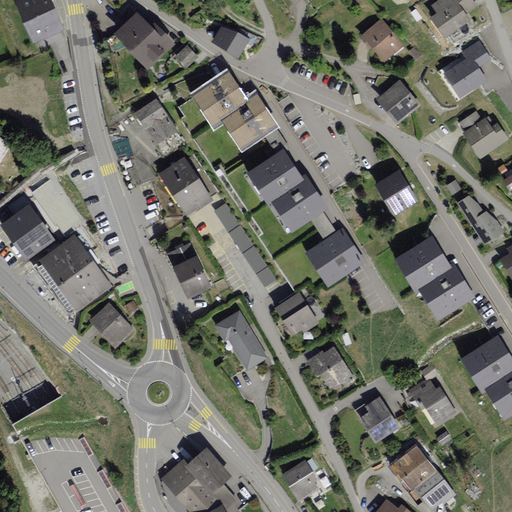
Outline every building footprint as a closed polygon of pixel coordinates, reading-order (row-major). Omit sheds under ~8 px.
[(54,0),(18,0),(34,38),(65,25),(54,0)] [(445,0),(436,7),(441,14),(433,20),(448,41),(475,23),(471,16),(480,9),(473,0),(445,0)] [(142,13),(117,37),(151,74),(178,45),(159,23),(155,26),(142,13)] [(384,24),(364,41),(384,64),(404,47),(384,24)] [(225,26),(215,44),(241,58),(251,41),(225,26)] [(465,56),(439,75),(458,105),(490,83),(483,70),(492,63),(479,43),(463,54),(465,56)] [(177,58),(188,70),(201,58),(190,46),(177,58)] [(233,72),(195,98),(219,132),(227,127),(244,156),(284,129),(258,91),(250,96),(233,72)] [(403,82),(378,101),(398,126),(423,106),(403,82)] [(161,100),(139,114),(159,146),(180,132),(161,100)] [(467,134),(465,136),(480,161),(510,141),(500,126),(496,128),(490,119),(484,122),(478,113),(461,124),(467,134)] [(128,171),(134,188),(151,182),(170,169),(136,115),(117,125),(121,135),(120,138),(111,141),(118,160),(130,156),(134,168),(128,171)] [(0,186),(10,193),(41,166),(10,145),(10,146),(0,140),(0,186)] [(284,152),(252,173),(278,212),(284,208),(301,234),(336,211),(311,178),(306,181),(284,152)] [(170,169),(151,182),(168,223),(171,230),(190,216),(221,196),(193,154),(170,169)] [(403,172),(380,186),(397,215),(421,200),(403,172)] [(448,186),(453,192),(459,188),(455,181),(448,186)] [(49,182),(33,195),(65,236),(81,223),(49,182)] [(5,225),(28,255),(55,235),(25,194),(11,205),(19,215),(5,225)] [(472,198),(460,206),(487,245),(505,234),(490,212),(487,214),(472,198)] [(228,201),(216,208),(263,286),(275,279),(228,201)] [(459,258),(428,212),(389,235),(419,282),(459,258)] [(344,232),(309,255),(328,284),(363,261),(344,232)] [(78,236),(35,266),(51,290),(67,312),(107,284),(92,263),(95,261),(93,258),(78,236)] [(511,256),(501,263),(511,278),(511,247),(507,250),(511,256)] [(200,257),(175,270),(191,301),(216,288),(200,257)] [(459,258),(419,282),(449,332),(493,312),(459,258)] [(304,297),(275,313),(291,342),(320,325),(304,297)] [(112,308),(96,322),(114,342),(130,327),(122,319),(112,308)] [(242,311),(216,326),(227,343),(230,341),(249,372),(271,359),(242,311)] [(511,351),(503,337),(463,362),(484,395),(491,391),(508,423),(511,420),(511,351)] [(325,351),(310,362),(320,379),(324,377),(332,391),(343,385),(347,391),(359,384),(335,348),(327,353),(325,351)] [(428,378),(437,372),(432,365),(424,371),(428,378)] [(437,376),(410,394),(435,430),(461,412),(437,376)] [(127,511),(100,464),(84,436),(61,395),(52,400),(41,407),(21,418),(13,423),(17,430),(21,437),(24,441),(31,454),(49,486),(62,510),(63,511),(127,511)] [(380,399),(368,408),(372,414),(361,421),(378,445),(402,429),(380,399)] [(364,404),(356,408),(359,414),(367,410),(364,404)] [(439,440),(444,447),(453,441),(448,434),(439,440)] [(419,447),(393,467),(402,482),(407,479),(417,492),(420,491),(434,511),(456,493),(440,473),(419,447)] [(185,461),(165,478),(194,511),(204,511),(219,499),(210,490),(228,475),(207,451),(189,467),(185,461)] [(307,462),(284,477),(301,503),(324,488),(307,462)] [(388,500),(378,511),(410,511),(404,506),(401,509),(388,500)]
